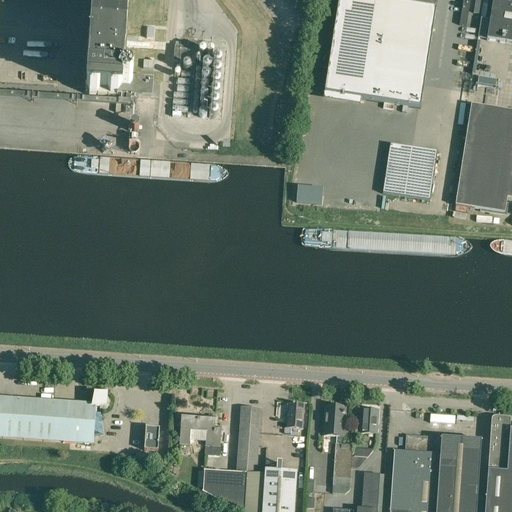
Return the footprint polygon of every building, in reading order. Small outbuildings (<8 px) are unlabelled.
[(115,113),(130,114),(131,98),(152,100),(153,81),(129,79),(120,79),(125,0),(92,0),(86,95),(116,97),(116,106),(116,107),(115,113)] [(338,0),(324,95),(420,109),(435,11),(437,0),(338,0)] [(463,0),(459,26),(466,27),(470,0),(463,0)] [(511,0),(493,0),(487,41),(511,44),(511,0)] [(196,49),(175,47),(173,64),(195,65),(196,49)] [(222,122),(216,77),(201,79),(202,86),(200,86),(201,95),(195,96),(198,115),(202,114),(203,119),(211,118),(212,124),(222,122)] [(190,95),(190,78),(179,78),(179,95),(190,95)] [(496,81),(478,78),(477,87),(495,90),(496,81)] [(174,111),(188,112),(189,99),(174,99),(174,111)] [(455,206),(504,214),(507,200),(511,200),(511,113),(471,107),(455,206)] [(129,130),(134,134),(139,131),(139,126),(134,123),(130,125),(129,130)] [(383,194),(429,202),(437,153),(390,146),(383,194)] [(298,202),(323,201),(322,184),(298,185),(298,202)] [(96,405),(89,405),(0,398),(0,438),(93,445),(93,438),(94,436),(103,435),(100,416),(95,415),(95,412),(96,405)] [(286,429),(302,430),(304,407),(288,406),(286,429)] [(333,487),(350,488),(352,446),(341,445),(342,437),(343,437),(344,409),(325,408),(323,436),(336,437),(336,445),(335,445),(333,487)] [(235,511),(253,511),(256,476),(261,410),(241,409),(236,475),(204,472),(202,494),(235,511)] [(360,434),(376,435),(378,412),(362,411),(360,434)] [(205,448),(220,449),(221,430),(214,429),(215,419),(181,416),(179,446),(190,447),(191,433),(206,434),(205,448)] [(455,417),(430,416),(429,424),(454,425),(455,417)] [(491,473),(503,473),(503,471),(506,471),(509,431),(510,420),(506,419),(496,418),(494,418),(492,419),(491,421),(491,422),(488,472),(491,472),(491,473)] [(144,451),(158,452),(159,430),(145,429),(144,451)] [(491,472),(488,472),(484,511),(511,511),(511,431),(509,431),(506,471),(503,471),(503,473),(491,473),(491,472)] [(475,511),(481,442),(441,439),(441,441),(436,441),(436,439),(406,437),(404,453),(394,452),(389,511),(475,511)] [(264,476),(256,476),(253,511),(293,511),(296,475),(281,474),(281,464),(277,464),(276,473),(264,472),(264,476)] [(361,511),(353,511),(332,511),(377,511),(380,475),(364,474),(361,511)]
